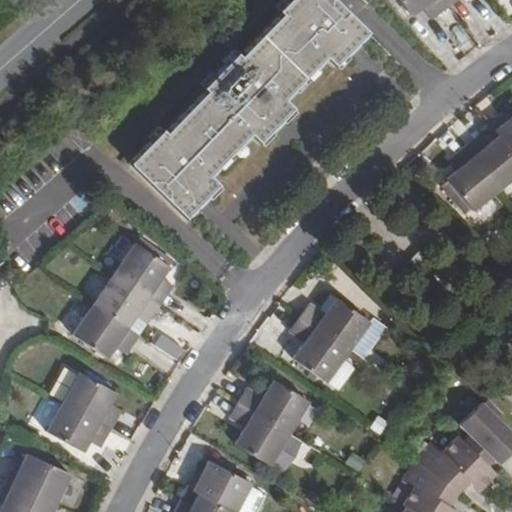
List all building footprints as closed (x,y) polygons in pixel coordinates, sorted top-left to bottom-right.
[(162,129),(130,161),(185,215),(219,182),(211,173),(251,132),(260,140),(294,106),(285,98),(326,56),(335,65),(369,30),(339,0),(287,0),(279,8),(283,11),(242,53),(238,50),(203,87),(206,91),(167,130),(162,129)] [(454,4),(450,0),(403,0),(413,14),(431,2),(440,13),(454,4)] [(431,2),(413,14),(421,26),(440,13),(431,2)] [(511,118),(511,119),(508,114),(494,124),(502,134),(511,145),(511,118)] [(479,136),(467,146),(502,189),(511,181),(511,145),(502,134),(488,146),(479,136)] [(502,189),(467,146),(457,153),(465,164),(450,176),(451,177),(443,183),(467,213),(474,206),(477,209),(502,189)] [(115,272),(161,303),(170,289),(159,283),(170,266),(135,242),(115,272)] [(421,248),(403,266),(414,276),(432,258),(421,248)] [(153,315),(161,303),(115,272),(94,302),(130,326),(142,308),(153,315)] [(301,314),(349,348),(371,319),(338,295),(326,311),(311,301),(301,314)] [(130,326),(94,302),(73,333),(109,357),(121,340),(132,347),(140,334),(130,326)] [(326,380),(349,348),(301,314),(289,330),(305,342),(299,350),(300,363),(326,380)] [(64,367),(49,392),(62,399),(76,374),(64,367)] [(62,399),(112,427),(119,415),(106,407),(115,391),(78,372),(76,374),(62,399)] [(248,388),(240,399),(290,429),(308,400),(274,379),(263,397),(248,388)] [(104,440),(112,427),(62,399),(43,431),(82,451),(91,434),(104,440)] [(290,429),(240,399),(230,416),(246,426),(235,444),(270,464),(280,447),(290,429)] [(510,437),(478,404),(467,416),(474,424),(446,454),(435,445),(406,480),(418,490),(403,511),(459,511),(453,506),(471,485),(477,490),(511,455),(502,446),(510,437)] [(378,445),(384,437),(376,431),(370,439),(378,445)] [(280,447),(270,464),(279,470),(287,467),(291,458),(288,452),(280,447)] [(5,480),(55,503),(69,472),(26,452),(18,470),(11,467),(5,480)] [(194,474),(188,485),(198,490),(235,509),(250,480),(208,460),(200,476),(194,474)] [(0,511),(50,511),(55,503),(5,480),(0,492),(0,495),(5,497),(0,507),(0,511)] [(177,504),(173,511),(233,511),(235,509),(198,490),(188,510),(177,504)]
